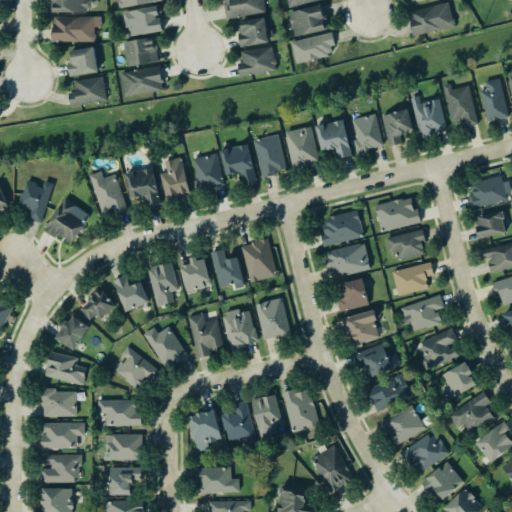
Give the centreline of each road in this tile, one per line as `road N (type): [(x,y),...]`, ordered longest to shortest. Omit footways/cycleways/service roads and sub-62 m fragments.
road 1 (residential): [(511,145),(128,243),(58,288)]
road 2 (residential): [(290,201),(339,381),(416,511)]
road 3 (residential): [(328,352),(188,389),(173,422),(176,511)]
road 4 (residential): [(58,288),(23,354),(15,511)]
road 5 (residential): [(441,163),(476,295),(511,372)]
